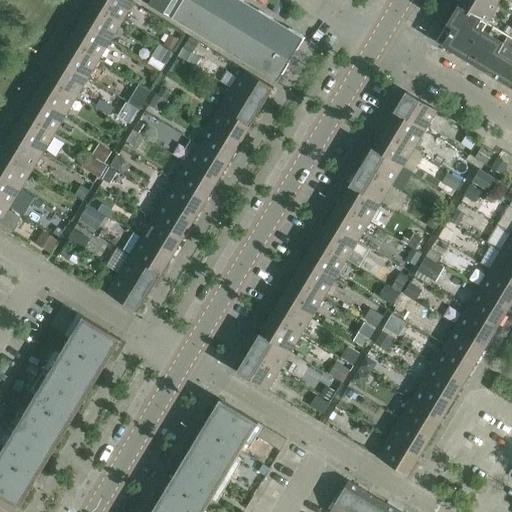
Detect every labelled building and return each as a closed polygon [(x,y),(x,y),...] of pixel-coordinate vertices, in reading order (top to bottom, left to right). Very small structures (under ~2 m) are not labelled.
[(134,3),(129,0),(93,0),(91,4),(122,23),(134,3)] [(140,0),(164,14),(172,0),(140,0)] [(304,38),(241,0),(183,0),(172,19),(277,82),(304,38)] [(461,0),(458,6),(487,24),(488,23),(499,4),(492,0),(461,0)] [(80,22),(111,41),(122,23),(91,4),(80,22)] [(511,37),(488,23),(487,24),(458,6),(436,42),(511,87),(511,37)] [(68,41),(99,60),(111,41),(80,22),(68,41)] [(181,40),(171,34),(165,45),(174,51),(181,40)] [(190,36),(178,56),(196,66),(201,58),(193,53),(199,42),(190,36)] [(57,59),(88,78),(99,60),(68,41),(57,59)] [(159,44),(152,56),(165,64),(172,52),(159,44)] [(46,78),(77,97),(88,78),(57,59),(46,78)] [(274,88),(243,69),(231,89),(262,107),(274,88)] [(35,96),(66,115),(77,97),(46,78),(35,96)] [(171,94),(161,88),(157,95),(167,101),(171,94)] [(220,107),(251,126),(262,107),(231,89),(220,107)] [(437,110),(406,92),(394,112),(425,130),(437,110)] [(166,101),(156,95),(149,106),(160,112),(166,101)] [(66,115),(35,96),(24,115),(55,133),(66,115)] [(133,96),(129,103),(139,109),(143,102),(133,96)] [(114,108),(100,101),(96,108),(110,116),(114,108)] [(119,117),(130,124),(138,111),(127,104),(119,117)] [(209,126),(240,144),(251,126),(220,107),(209,126)] [(383,130),(414,149),(425,130),(394,112),(383,130)] [(55,133),(24,115),(12,133),(43,152),(55,133)] [(138,123),(134,131),(141,135),(142,136),(147,128),(138,123)] [(197,144),(228,163),(240,144),(209,126),(197,144)] [(372,149),(403,167),(414,149),(383,130),(372,149)] [(127,142),(135,146),(141,135),(133,131),(127,142)] [(43,152),(12,133),(1,152),(32,170),(43,152)] [(477,139),(470,135),(464,146),(471,150),(477,139)] [(186,163),(217,181),(228,163),(197,144),(186,163)] [(106,164),(113,153),(100,145),(93,157),(106,164)] [(483,145),(475,158),(486,165),(494,152),(483,145)] [(361,167),(392,186),(403,167),(372,149),(361,167)] [(32,170),(1,152),(0,153),(0,176),(21,189),(32,170)] [(107,167),(89,156),(81,167),(100,178),(107,167)] [(125,162),(118,157),(111,168),(119,172),(125,162)] [(508,164),(499,159),(493,169),(502,175),(508,164)] [(175,181),(206,200),(217,181),(186,163),(175,181)] [(465,179),(471,169),(462,163),(455,174),(465,179)] [(349,186),(380,204),(392,186),(361,167),(349,186)] [(420,169),(416,175),(437,187),(441,181),(420,169)] [(118,175),(110,170),(104,180),(111,185),(118,175)] [(483,188),(490,176),(480,170),(473,182),(483,188)] [(448,173),(442,183),(456,191),(462,181),(448,173)] [(21,189),(0,176),(0,201),(10,207),(21,189)] [(206,200),(175,181),(164,200),(195,218),(206,200)] [(81,185),(75,195),(83,200),(90,190),(81,185)] [(481,191),(471,185),(465,195),(475,202),(481,191)] [(338,204),(369,223),(380,204),(349,186),(338,204)] [(195,218),(164,200),(153,218),(184,237),(195,218)] [(0,223),(10,207),(0,201),(0,223)] [(103,204),(98,211),(110,218),(115,211),(103,204)] [(327,223),(358,241),(369,223),(338,204),(327,223)] [(99,232),(108,218),(88,206),(80,220),(99,232)] [(457,225),(463,213),(456,209),(449,220),(457,225)] [(443,217),(434,212),(427,225),(435,230),(443,217)] [(173,255),(184,237),(153,218),(147,214),(143,221),(149,225),(142,237),(173,255)] [(358,241),(327,223),(316,241),(347,260),(358,241)] [(445,232),(453,237),(458,227),(451,223),(445,232)] [(67,241),(83,251),(90,239),(74,229),(67,241)] [(44,232),(36,246),(51,255),(60,241),(44,232)] [(422,237),(414,232),(408,243),(416,248),(422,237)] [(501,252),(511,258),(511,233),(501,252)] [(173,255),(142,237),(130,255),(161,274),(173,255)] [(347,260),(316,241),(305,259),(336,278),(347,260)] [(67,244),(60,254),(77,264),(82,256),(75,251),(76,250),(67,244)] [(119,273),(150,292),(161,274),(130,255),(130,256),(117,248),(106,266),(119,273)] [(422,255),(412,249),(406,260),(415,266),(422,255)] [(430,249),(426,257),(436,263),(441,256),(430,249)] [(490,270),(511,283),(511,258),(501,252),(490,270)] [(431,278),(439,265),(425,257),(417,270),(431,278)] [(336,278),(305,259),(293,278),(324,297),(336,278)] [(478,289),(509,308),(511,302),(511,283),(490,270),(478,289)] [(107,293),(138,312),(150,292),(119,273),(107,293)] [(400,291),(407,281),(398,276),(391,286),(400,291)] [(324,297),(293,278),(282,296),(313,315),(324,297)] [(412,299),(419,289),(410,283),(403,294),(412,299)] [(393,305),(400,294),(390,289),(384,299),(393,305)] [(467,307),(498,326),(509,308),(478,289),(467,307)] [(405,311),(411,301),(402,295),(396,306),(405,311)] [(313,315),(282,296),(271,315),(302,334),(313,315)] [(0,496),(19,509),(37,480),(42,483),(47,474),(42,471),(70,424),(75,428),(81,419),(76,415),(104,368),(109,371),(115,362),(110,359),(122,339),(63,304),(51,324),(71,336),(0,453),(0,496)] [(498,326),(467,307),(456,326),(487,344),(498,326)] [(368,320),(377,325),(383,315),(374,310),(368,320)] [(302,334),(271,315),(260,333),(291,352),(302,334)] [(394,334),(402,321),(392,315),(384,328),(394,334)] [(360,333),(369,339),(375,329),(366,323),(360,333)] [(487,344),(456,326),(445,344),(476,363),(487,344)] [(291,352),(260,333),(249,352),(280,371),(291,352)] [(385,349),(392,339),(382,333),(376,344),(385,349)] [(476,363),(445,344),(434,363),(465,381),(476,363)] [(344,357),(352,363),(358,353),(350,347),(344,357)] [(237,372),(268,390),(280,371),(249,352),(237,372)] [(370,374),(376,363),(368,358),(361,368),(370,374)] [(329,374),(343,383),(351,370),(337,362),(329,374)] [(465,381),(434,363),(422,381),(453,400),(465,381)] [(362,387),(368,377),(360,371),(353,381),(362,387)] [(453,400),(422,381),(411,400),(442,418),(453,400)] [(326,386),(321,395),(329,400),(334,391),(326,386)] [(328,404),(317,398),(312,407),(323,414),(328,404)] [(151,511),(204,511),(252,433),(281,450),(287,440),(220,399),(203,428),(197,425),(192,434),(197,437),(169,484),(164,480),(158,489),(164,492),(151,511)] [(442,418),(411,400),(400,418),(431,437),(442,418)] [(2,406),(0,408),(0,418),(3,420),(9,410),(2,406)] [(431,437),(400,418),(389,437),(420,455),(431,437)] [(377,456),(408,475),(420,455),(389,437),(377,456)] [(348,481),(329,511),(356,511),(368,493),(348,481)] [(382,511),(387,505),(368,493),(356,511),(382,511)]
